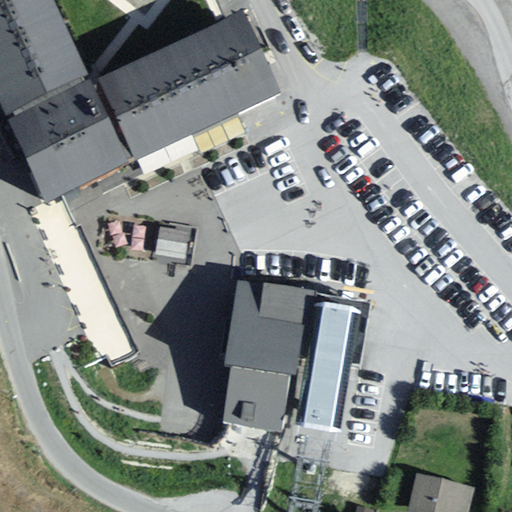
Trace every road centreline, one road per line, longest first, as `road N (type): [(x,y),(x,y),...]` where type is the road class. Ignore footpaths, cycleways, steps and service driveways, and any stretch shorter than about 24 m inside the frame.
road 1 (tertiary): [(142,511),(91,489),(42,443),(12,337)]
road 2 (tertiary): [(12,337),(48,322),(38,269),(0,196)]
